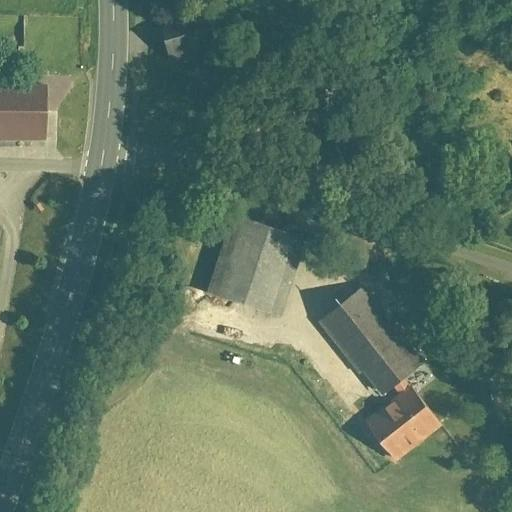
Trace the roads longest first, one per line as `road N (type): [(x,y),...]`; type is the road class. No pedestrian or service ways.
road 1 (primary): [(0,499),(102,165)]
road 2 (residential): [(184,166),(511,274)]
road 3 (residential): [(321,0),(214,113),(184,166)]
road 4 (primary): [(102,165),(111,0)]
